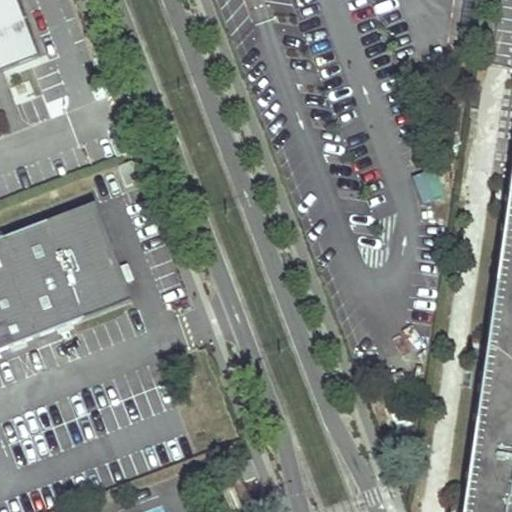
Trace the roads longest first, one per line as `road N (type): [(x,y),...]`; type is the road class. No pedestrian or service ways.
road 1 (residential): [(377,511),(335,424),(171,0)]
road 2 (residential): [(115,0),(305,511)]
